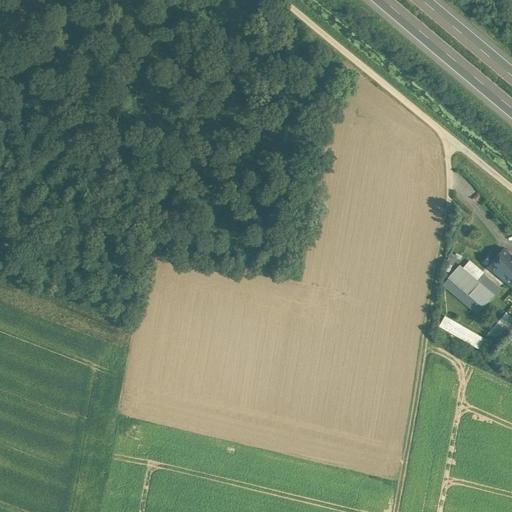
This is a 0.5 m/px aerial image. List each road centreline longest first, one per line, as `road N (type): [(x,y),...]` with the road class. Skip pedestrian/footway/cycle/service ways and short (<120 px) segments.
road 1 (unclassified): [(282,0),(511,189)]
road 2 (motorway): [(387,0),(511,106)]
